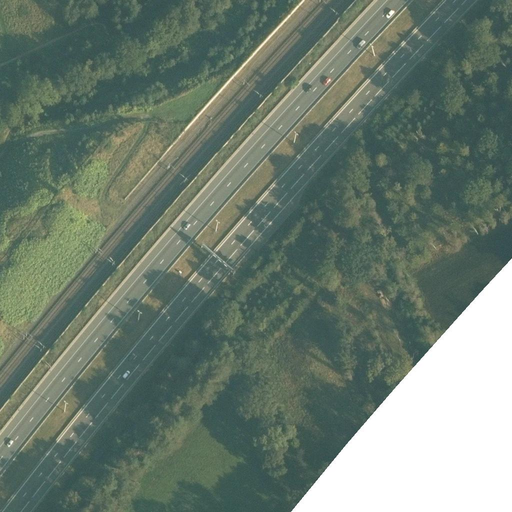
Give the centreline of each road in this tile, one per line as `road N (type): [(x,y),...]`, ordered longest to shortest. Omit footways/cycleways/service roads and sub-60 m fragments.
road 1 (motorway): [(18,511),(254,225),(459,0)]
road 2 (motorway): [(402,0),(228,192),(0,465)]
